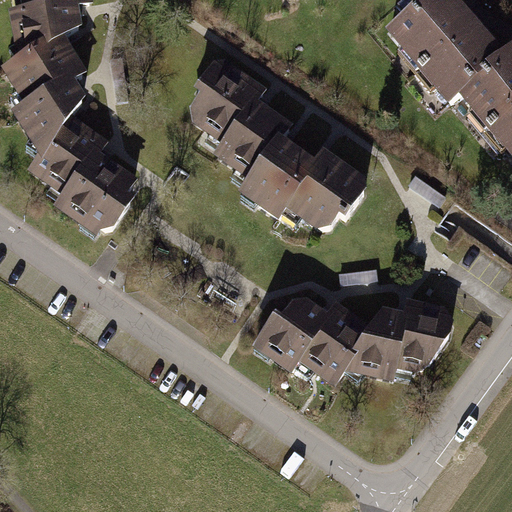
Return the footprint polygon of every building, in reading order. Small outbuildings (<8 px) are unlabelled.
[(25,0),(28,23),(12,25),(22,76),(6,83),(24,124),(16,128),(41,169),(32,181),(58,200),(54,205),(114,242),(133,214),(125,209),(136,194),(98,167),(106,153),(74,131),(84,115),(73,96),(85,86),(63,52),(81,38),(77,16),(92,12),(89,0),(25,0)] [(462,99),(505,64),(451,0),(437,0),(391,39),(450,109),(462,99)] [(511,57),(505,64),(462,99),(511,159),(511,57)] [(255,184),(279,151),(290,134),(254,110),(264,96),(224,68),(195,111),(196,127),(229,149),(221,161),(255,184)] [(315,175),(279,151),(255,184),(246,201),(282,224),(293,212),(326,234),(337,218),(345,224),(367,191),(324,162),(315,175)] [(278,333),(258,359),(295,383),(302,370),(336,395),(347,380),(393,391),(399,377),(425,381),(456,339),(445,320),(411,312),(408,330),(385,325),(374,341),(338,316),(329,329),(307,315),(296,318),(286,338),(278,333)]
